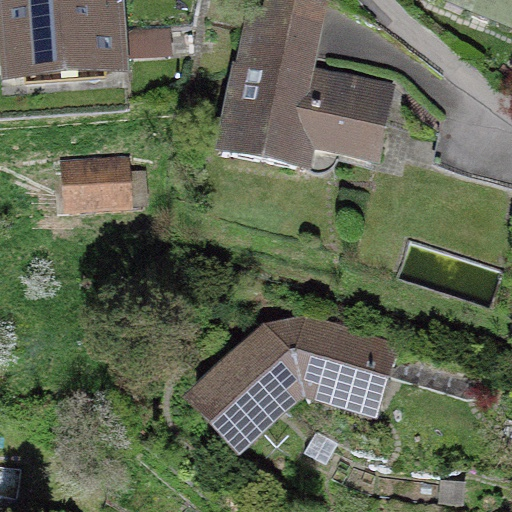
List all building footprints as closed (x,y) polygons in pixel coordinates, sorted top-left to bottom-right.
[(127,0),(2,0),(11,104),(136,93),(127,0)] [(511,0),(432,0),(429,9),(511,41),(511,0)] [(400,98),(319,83),(332,11),(271,1),(267,24),(250,21),(223,173),(319,190),(323,169),(385,180),(400,98)] [(130,169),(60,174),(64,227),(133,223),(130,169)] [(266,339),(190,417),(249,480),(311,414),(382,436),(412,356),(309,331),(266,339)]
